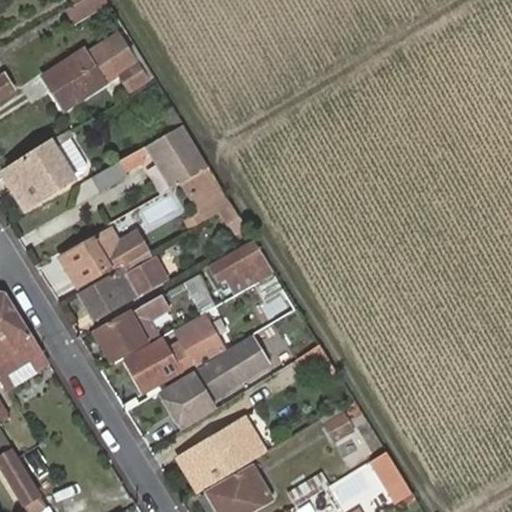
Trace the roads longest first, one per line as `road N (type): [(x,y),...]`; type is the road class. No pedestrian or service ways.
road 1 (track): [(125,0),(441,511)]
road 2 (residential): [(6,254),(165,511)]
road 3 (track): [(211,146),(456,0)]
